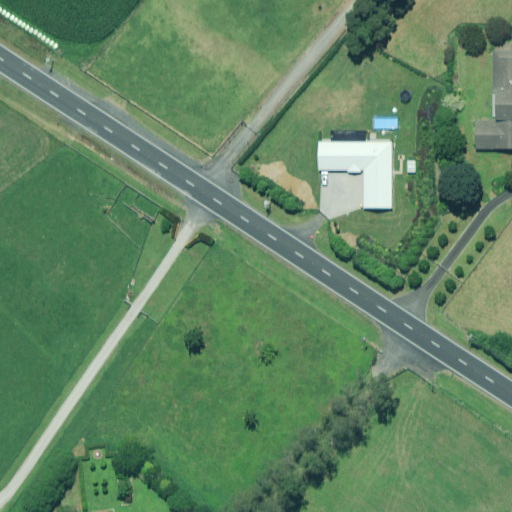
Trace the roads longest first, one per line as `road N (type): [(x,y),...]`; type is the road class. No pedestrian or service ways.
road 1 (tertiary): [(0,58),(511,394)]
road 2 (unknown): [(213,197),(0,511)]
